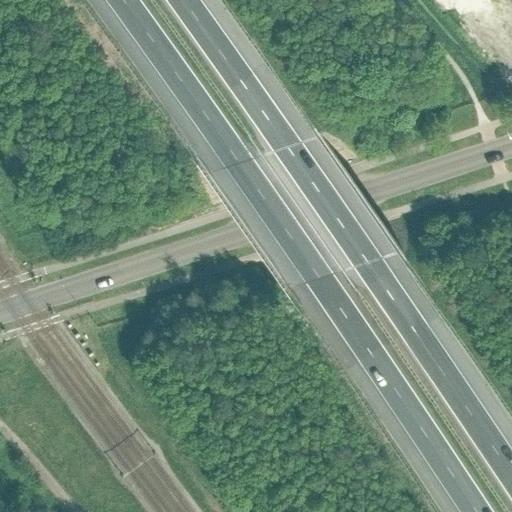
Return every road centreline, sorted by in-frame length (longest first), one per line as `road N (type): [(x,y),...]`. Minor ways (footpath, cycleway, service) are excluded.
road 1 (motorway): [(119,0),(241,162),(472,511)]
road 2 (motorway): [(511,479),(286,138),(182,0)]
road 3 (tertiary): [(0,312),(511,144)]
road 4 (track): [(171,231),(32,190),(0,143)]
